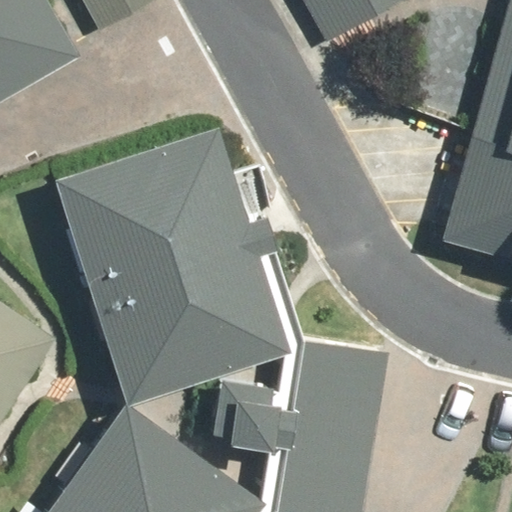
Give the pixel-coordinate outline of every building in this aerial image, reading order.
[(0,0),(0,96),(63,61),(27,0),(0,0)] [(485,0),(428,251),(511,270),(511,0),(290,0),(317,48),(406,0),(485,0)] [(30,189),(99,404),(274,349),(205,133),(30,189)] [(0,318),(0,409),(43,348),(0,318)] [(283,349),(268,511),(362,511),(376,356),(283,349)] [(213,511),(92,422),(24,511),(213,511)]
